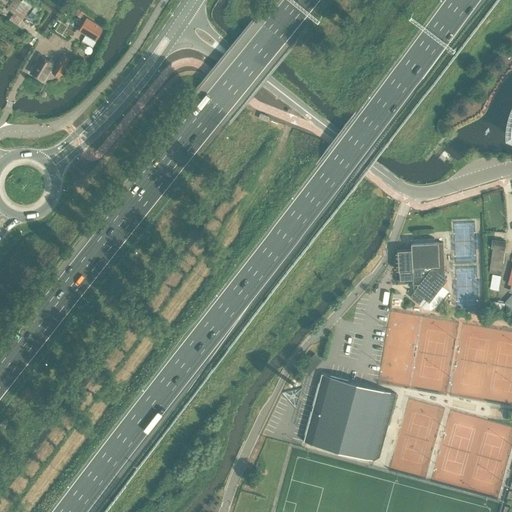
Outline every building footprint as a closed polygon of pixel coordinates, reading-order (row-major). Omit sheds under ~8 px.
[(21,0),(12,0),(7,8),(14,13),(9,19),(17,26),(34,4),(27,0),(21,0)] [(36,5),(28,15),(34,19),(42,9),(36,5)] [(78,8),(74,12),(81,18),(84,13),(78,8)] [(86,18),(79,30),(87,35),(96,41),(104,28),(86,18)] [(59,77),(70,59),(63,54),(56,65),(53,64),(54,63),(41,55),(31,73),(43,80),(50,69),(53,70),(52,72),(59,77)] [(505,249),(506,241),(492,239),(491,248),(505,249)] [(411,249),(398,250),(399,271),(400,281),(413,280),(413,289),(415,290),(410,296),(419,303),(424,297),(429,301),(440,287),(437,285),(443,277),(445,275),(443,243),(438,243),(438,241),(411,243),(411,249)] [(501,274),(504,251),(492,250),(489,272),(501,274)] [(499,290),(501,276),(493,274),(491,288),(499,290)] [(403,307),(405,295),(393,293),(391,305),(403,307)] [(309,373),(322,359),(314,353),(302,367),(309,373)] [(322,373),(303,441),(373,460),(380,456),(386,430),(388,431),(390,424),(388,424),(396,393),(322,373)]
